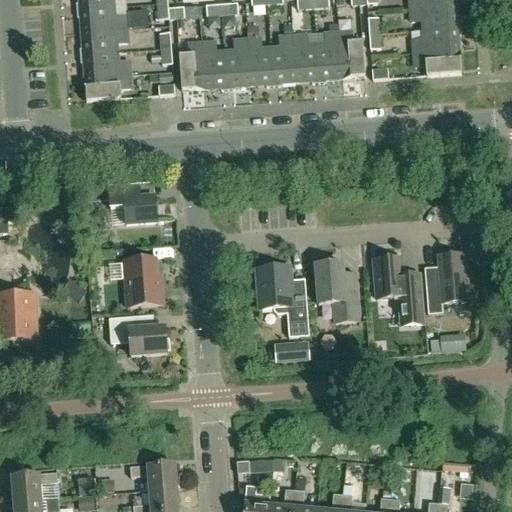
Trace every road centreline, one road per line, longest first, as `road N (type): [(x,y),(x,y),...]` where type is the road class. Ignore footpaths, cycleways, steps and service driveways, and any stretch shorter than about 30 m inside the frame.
road 1 (unclassified): [(188,145),(511,121)]
road 2 (unclassified): [(198,248),(474,229)]
road 3 (unclassified): [(217,511),(198,248)]
road 4 (unclassified): [(22,158),(188,145)]
road 5 (residential): [(22,158),(10,0)]
